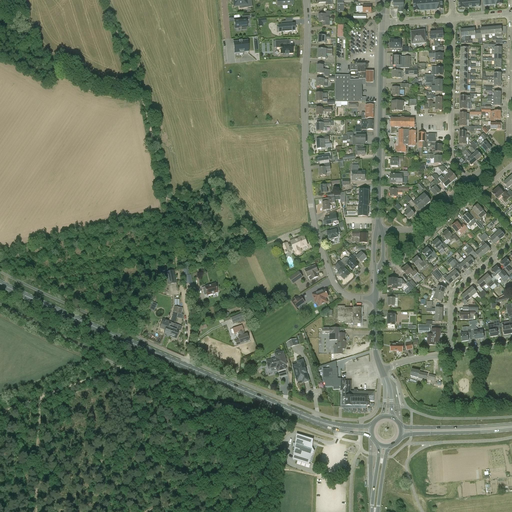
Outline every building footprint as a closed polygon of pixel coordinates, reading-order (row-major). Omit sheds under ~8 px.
[(465,8),(464,0),(457,0),(459,9),(465,8)] [(464,0),(465,8),(472,7),(473,7),(472,0),(464,0)] [(403,13),(403,7),(403,2),(393,2),(393,7),(398,7),(398,10),(398,13),(403,13)] [(319,23),(322,23),(322,27),(330,26),(329,22),(329,16),(331,16),(330,12),(324,12),(324,15),(318,16),(319,23)] [(242,21),(234,22),(235,29),(241,28),(241,31),(246,30),(246,28),(247,28),(246,21),(250,21),(249,16),(242,17),(242,21)] [(281,22),(282,31),(295,31),(295,25),(286,25),(285,21),(281,22)] [(481,36),(485,36),(486,41),(489,41),(488,35),(488,28),(481,29),(481,32),(478,32),(478,39),(479,45),(482,44),(481,36)] [(471,37),(475,36),(475,39),(478,39),(478,32),(475,32),(475,29),(468,30),(469,44),(472,44),(472,41),(471,41),(471,37)] [(436,31),(436,33),(437,39),(443,39),(445,39),(444,36),(443,36),(443,30),(436,31)] [(465,37),(465,41),(460,41),(460,44),(469,44),(468,30),(461,31),(461,38),(465,37)] [(411,33),(411,35),(411,36),(412,45),(425,44),(424,32),(419,32),(419,33),(416,33),(414,32),(412,32),(411,33)] [(430,40),(434,40),(435,50),(435,51),(436,51),(438,51),(437,43),(437,39),(436,33),(430,33),(430,40)] [(390,49),(401,49),(401,40),(390,40),(390,49)] [(248,41),(233,42),(234,54),(249,52),(248,41)] [(287,41),(276,42),(276,48),(280,48),(281,54),(285,54),(285,55),(288,55),(288,54),(292,54),(292,45),(287,46),(287,41)] [(494,55),(501,55),(501,48),(492,48),(492,45),(484,45),(484,49),(488,49),(488,48),(492,48),(492,55),(494,55)] [(468,52),(468,49),(470,49),(470,46),(464,46),(464,49),(460,49),(460,55),(468,55),(475,55),(475,52),(468,52)] [(332,51),(326,50),(318,50),(318,59),(326,60),(326,55),(332,55),(332,51)] [(428,58),(435,58),(435,62),(443,62),(443,55),(436,55),(436,51),(435,51),(429,51),(428,58)] [(401,57),(392,57),(390,57),(390,68),(405,69),(410,69),(410,57),(405,57),(401,57)] [(366,73),(366,69),(368,68),(368,66),(367,66),(368,65),(366,65),(357,65),(350,65),(350,71),(357,71),(357,73),(358,73),(357,78),(359,79),(359,80),(350,80),(350,76),(335,76),(335,103),(347,103),(366,103),(366,98),(362,98),(362,86),(366,86),(366,84),(366,73)] [(317,66),(317,74),(321,74),(321,77),(329,77),(329,76),(330,70),(323,70),(323,66),(317,66)] [(443,69),(436,69),(436,68),(432,68),(432,75),(425,75),(425,78),(434,78),(434,76),(436,76),(442,76),(443,69)] [(442,81),(439,81),(439,78),(434,78),(425,78),(425,81),(426,81),(426,87),(429,87),(442,87),(442,81)] [(327,98),(322,98),(322,94),(316,94),(316,102),(322,102),(327,102),(328,105),(335,105),(335,103),(335,101),(327,101),(327,98)] [(460,97),(460,103),(471,103),(471,100),(473,100),(474,98),(477,98),(477,95),(469,95),(469,97),(466,97),(460,97)] [(403,107),(403,103),(391,103),(391,112),(402,112),(403,107)] [(373,119),(374,106),(365,106),(365,119),(373,119)] [(494,111),(494,112),(491,112),(491,110),(481,109),(481,116),(485,116),(485,113),(490,113),(490,121),(495,121),(495,120),(500,120),(500,112),(494,111)] [(406,154),(406,151),(408,151),(408,147),(415,147),(416,132),(415,132),(415,126),(414,126),(414,120),(404,120),(404,118),(402,118),(402,116),(401,115),(400,115),(399,115),(398,116),(398,117),(398,118),(398,119),(391,119),(391,128),(391,135),(396,135),(396,144),(395,144),(395,151),(396,151),(396,154),(406,154)] [(323,121),(323,124),(316,124),(317,132),(323,132),(323,127),(331,127),(330,119),(328,119),(328,121),(323,121)] [(361,130),(367,130),(373,131),(373,121),(361,121),(361,126),(355,126),(355,133),(361,133),(361,130)] [(488,132),(490,130),(500,130),(500,124),(490,124),(490,126),(489,126),(486,129),(485,128),(482,130),(486,135),(489,132),(488,132)] [(418,133),(418,142),(422,143),(425,143),(427,143),(436,143),(436,139),(436,137),(429,137),(429,135),(426,135),(426,133),(418,133)] [(478,143),(481,146),(486,153),(491,149),(485,141),(488,138),(487,137),(484,134),(480,136),(482,139),(478,143)] [(323,137),(323,141),(317,141),(317,150),(324,149),(324,144),(329,144),(329,145),(332,145),(331,138),(329,138),(329,137),(323,137)] [(365,137),(353,137),(353,146),(360,146),(360,143),(365,143),(365,142),(367,142),(367,138),(365,138),(365,137)] [(467,142),(466,142),(466,139),(459,139),(459,145),(457,145),(457,148),(465,148),(467,147),(467,145),(467,142)] [(482,157),(482,156),(481,154),(480,155),(477,152),(475,150),(478,147),(473,142),(470,145),(471,145),(469,147),(471,148),(470,149),(475,154),(472,156),(477,161),(482,157)] [(441,146),(438,146),(438,143),(436,143),(427,143),(427,145),(430,145),(430,148),(435,148),(435,152),(441,152),(441,146)] [(355,156),(358,156),(365,156),(365,150),(363,150),(363,147),(356,147),(355,156)] [(477,163),(477,162),(477,161),(472,156),(465,148),(461,152),(463,156),(466,154),(470,158),(467,161),(471,166),(474,164),(475,164),(477,163)] [(319,162),(319,165),(329,164),(329,161),(331,161),(330,153),(324,154),(324,157),(322,157),(322,158),(318,158),(318,162),(319,162)] [(433,159),(434,159),(434,164),(441,164),(441,157),(434,157),(434,155),(427,155),(427,160),(433,160),(433,159)] [(398,157),(398,160),(391,160),(390,166),(398,166),(398,162),(404,162),(404,157),(398,157)] [(324,165),(324,168),(319,169),(319,177),(326,176),(325,172),(326,172),(327,173),(331,173),(330,171),(331,171),(330,164),(324,165)] [(446,172),(448,175),(446,177),(451,183),(457,179),(449,170),(446,172)] [(365,181),(365,172),(352,172),(352,181),(365,181)] [(399,175),(390,175),(390,184),(403,184),(403,177),(407,177),(407,172),(399,172),(399,175)] [(438,185),(441,182),(446,188),(451,183),(446,177),(443,179),(441,177),(439,178),(436,175),(434,174),(431,177),(435,181),(438,185)] [(508,189),(511,185),(511,183),(508,179),(503,183),(508,189)] [(323,185),(323,186),(320,187),(321,194),(327,193),(326,188),(332,187),(331,186),(340,185),(340,181),(330,182),(331,184),(323,185)] [(440,193),(435,187),(438,185),(435,181),(429,185),(433,189),(430,191),(435,197),(440,193)] [(425,189),(420,184),(417,187),(421,192),(425,189)] [(397,187),(397,190),(390,190),(390,197),(396,197),(398,197),(398,194),(397,194),(397,193),(403,193),(403,192),(409,192),(409,187),(397,187)] [(497,199),(501,196),(503,198),(503,199),(505,202),(511,197),(507,193),(506,191),(503,194),(498,188),(492,193),(497,199)] [(412,208),(415,205),(420,211),(425,206),(419,199),(414,203),(407,195),(404,198),(409,205),(412,208)] [(424,195),(419,199),(425,206),(430,202),(424,195)] [(330,210),(329,204),(333,204),(332,198),(322,200),(322,203),(323,211),(330,210)] [(414,215),(410,210),(412,208),(409,205),(405,208),(407,212),(404,215),(409,220),(414,215)] [(486,215),(483,212),(478,205),(472,210),(471,212),(478,221),(480,219),(481,220),(486,215)] [(467,225),(470,228),(470,227),(471,227),(478,221),(471,212),(470,212),(471,213),(468,215),(468,214),(462,219),(467,225)] [(329,214),(330,218),(325,219),(326,226),(333,225),(333,223),(338,223),(336,213),(329,214)] [(457,233),(458,232),(461,235),(469,229),(466,225),(465,226),(463,225),(460,227),(457,223),(452,227),(457,233)] [(330,229),(331,233),(328,234),(329,240),(337,238),(336,235),(340,234),(338,227),(330,229)] [(493,234),(495,236),(499,241),(505,236),(500,231),(498,229),(493,234)] [(352,238),(360,238),(359,243),(367,244),(367,235),(360,234),(360,231),(352,231),(352,238)] [(453,237),(452,236),(447,231),(442,236),(446,241),(448,239),(451,242),(454,239),(457,242),(459,240),(455,235),(453,237)] [(490,250),(486,245),(483,242),(485,240),(482,236),(479,238),(483,242),(480,244),(483,247),(480,250),(485,255),(490,250)] [(494,246),(499,241),(495,236),(489,240),(494,246)] [(301,250),(301,248),(307,245),(304,237),(290,242),(292,247),(290,247),(288,242),(281,245),(285,254),(291,252),(291,251),(293,250),(294,253),(295,254),(296,255),(297,255),(298,255),(299,255),(300,255),(301,254),(302,253),(302,252),(302,251),(301,250)] [(432,244),(437,250),(439,252),(442,250),(443,251),(448,247),(440,238),(432,244)] [(361,251),(361,253),(356,258),(361,263),(366,258),(364,255),(364,251),(365,251),(365,247),(358,247),(358,251),(361,251)] [(433,251),(431,253),(427,249),(422,253),(427,259),(429,261),(430,261),(431,261),(432,260),(432,258),(433,259),(437,256),(433,251)] [(471,253),(467,249),(464,251),(468,255),(467,256),(467,257),(463,260),(469,267),(470,268),(473,265),(472,264),(474,262),(470,257),(468,255),(471,253)] [(479,259),(485,255),(480,250),(475,254),(479,259)] [(412,262),(417,267),(420,271),(427,265),(419,255),(417,257),(417,258),(412,262)] [(356,261),(354,259),(351,256),(348,259),(347,258),(344,258),(341,261),(346,266),(347,265),(353,271),(358,266),(355,263),(356,261)] [(451,257),(449,259),(455,266),(458,264),(454,260),(451,257)] [(346,267),(346,266),(341,261),(339,259),(337,261),(339,262),(334,267),(339,272),(338,274),(344,280),(350,274),(344,269),(346,267)] [(453,269),(455,266),(449,259),(445,263),(448,266),(449,265),(453,269)] [(511,270),(508,266),(510,264),(506,259),(500,264),(505,269),(509,273),(511,270)] [(464,272),(466,269),(467,271),(470,268),(469,267),(463,260),(458,265),(460,266),(459,266),(464,272)] [(311,276),(312,280),(318,278),(317,274),(318,273),(315,266),(311,268),(311,267),(308,269),(305,270),(308,278),(311,276)] [(407,277),(410,275),(413,278),(418,274),(413,268),(411,270),(407,266),(402,270),(407,277)] [(503,270),(501,272),(497,267),(491,272),(495,277),(498,275),(504,282),(509,278),(503,270)] [(448,273),(450,276),(455,281),(460,276),(456,271),(455,271),(453,269),(448,273)] [(437,270),(434,272),(441,279),(443,278),(442,277),(443,277),(439,272),(437,270)] [(173,271),(166,272),(169,285),(175,283),(173,271)] [(299,272),(289,278),(293,284),(295,283),(303,278),(299,272)] [(438,282),(441,280),(434,272),(431,274),(438,282)] [(442,277),(443,278),(445,280),(449,285),(455,281),(450,276),(448,278),(445,275),(443,277),(442,277)] [(493,283),(491,281),(492,280),(487,275),(482,279),(487,285),(490,288),(494,284),(497,287),(499,284),(496,280),(493,283)] [(481,289),(487,285),(482,279),(477,284),(481,289)] [(397,290),(397,288),(401,288),(401,287),(401,285),(405,285),(406,284),(402,280),(397,280),(388,280),(388,287),(392,287),(392,289),(397,290)] [(411,280),(409,283),(414,289),(417,286),(411,280)] [(411,291),(414,289),(409,283),(408,283),(408,282),(406,285),(411,291)] [(204,296),(207,295),(217,293),(215,285),(205,287),(205,288),(202,288),(204,296)] [(434,289),(432,292),(436,293),(444,296),(446,290),(438,287),(437,290),(434,289)] [(472,288),(467,292),(471,298),(477,293),(472,288)] [(317,303),(318,306),(327,303),(325,299),(328,297),(325,290),(320,292),(319,292),(311,295),(313,298),(315,304),(317,303)] [(192,292),(196,304),(201,302),(197,291),(192,292)] [(487,295),(483,291),(478,295),(482,300),(487,295)] [(468,304),(467,302),(471,298),(467,292),(461,297),(463,299),(461,301),(465,306),(468,304)] [(444,296),(436,293),(433,300),(441,303),(444,296)] [(395,307),(395,299),(398,299),(398,295),(392,295),(392,299),(388,299),(388,307),(395,307)] [(297,309),(305,302),(301,296),(299,298),(297,296),(291,301),(297,309)] [(511,334),(511,309),(511,304),(506,305),(508,318),(510,317),(510,319),(510,320),(509,322),(501,323),(502,327),(503,327),(504,336),(511,334)] [(337,306),(337,322),(344,322),(344,324),(353,324),(353,327),(361,327),(361,308),(354,308),(345,308),(345,307),(337,306)] [(435,312),(435,316),(442,316),(442,309),(432,309),(432,306),(426,306),(426,312),(435,312)] [(460,320),(469,320),(473,320),(474,317),(475,317),(475,311),(468,311),(468,314),(460,314),(460,320)] [(395,316),(387,315),(387,326),(395,326),(395,316)] [(237,316),(230,319),(233,325),(240,322),(237,316)] [(159,328),(165,330),(163,334),(169,337),(174,324),(171,323),(171,322),(164,319),(163,319),(159,328)] [(469,322),(469,327),(471,335),(474,334),(475,340),(484,339),(482,331),(478,332),(478,330),(477,329),(475,321),(469,322)] [(182,327),(178,326),(174,324),(169,337),(175,339),(179,331),(180,332),(182,327)] [(499,324),(493,325),(488,326),(489,331),(490,338),(498,337),(497,330),(500,329),(499,324)] [(238,333),(239,337),(238,338),(239,340),(235,342),(236,346),(240,344),(249,341),(247,335),(245,335),(243,331),(244,331),(242,325),(232,329),(234,334),(238,333)] [(468,342),(467,336),(471,335),(469,327),(462,328),(463,334),(460,334),(462,343),(468,342)] [(318,336),(322,336),(329,336),(329,341),(337,341),(337,345),(335,345),(335,355),(342,355),(342,350),(345,350),(345,342),(344,342),(344,334),(339,334),(339,329),(322,329),(318,329),(318,336)] [(431,335),(427,335),(427,345),(436,346),(439,346),(439,343),(440,343),(440,337),(440,330),(432,330),(431,335)] [(296,346),(294,340),(288,341),(286,343),(288,349),(291,348),(296,346)] [(395,344),(395,345),(391,345),(390,352),(398,352),(398,353),(402,353),(402,344),(395,344)] [(276,359),(266,362),(269,370),(277,368),(278,372),(286,370),(284,363),(286,362),(283,353),(275,355),(276,359)] [(298,365),(293,366),(297,380),(302,379),(303,383),(309,382),(306,373),(305,370),(305,369),(303,361),(297,362),(298,365)] [(337,377),(339,377),(339,370),(323,370),(323,378),(325,378),(325,383),(338,382),(337,377)] [(419,372),(420,371),(416,370),(416,371),(412,370),(410,376),(418,378),(418,379),(422,380),(422,379),(426,380),(428,374),(419,372)] [(345,382),(345,380),(341,380),(340,392),(342,392),(342,409),(349,409),(366,409),(366,406),(369,406),(369,402),(374,402),(374,392),(351,392),(351,382),(345,382)] [(294,459),(307,463),(311,441),(297,436),(294,459)]
